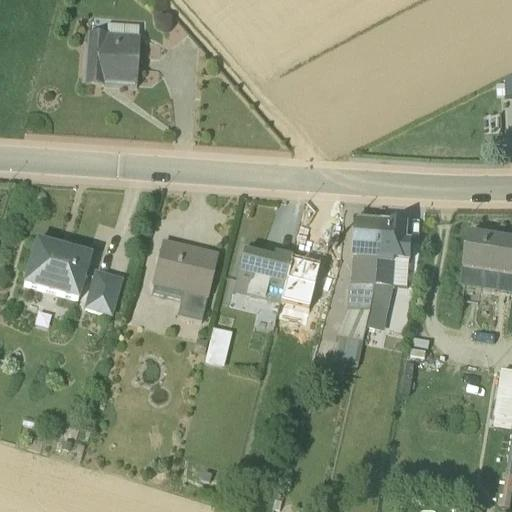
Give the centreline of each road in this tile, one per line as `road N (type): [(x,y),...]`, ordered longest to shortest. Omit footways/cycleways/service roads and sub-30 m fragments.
road 1 (tertiary): [(511,189),(0,157)]
road 2 (track): [(305,178),(301,151),(166,0)]
